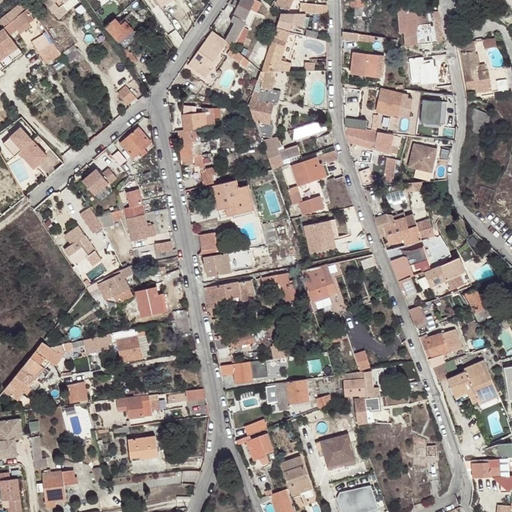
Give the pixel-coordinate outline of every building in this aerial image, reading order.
[(21,0),(0,17),(0,21),(4,27),(9,33),(16,27),(25,20),(28,20),(34,17),(27,7),(22,0),(21,0)] [(65,9),(77,0),(76,0),(46,0),(44,2),(62,23),(71,16),(65,9)] [(82,7),(77,0),(65,9),(71,16),(82,7)] [(234,21),(225,38),(232,45),(238,34),(241,35),(247,22),(243,19),(253,0),(239,0),(240,0),(237,6),(231,18),(234,21)] [(288,0),(275,0),(274,4),(284,9),(288,0)] [(350,0),(349,6),(355,7),(355,18),(355,22),(354,23),(354,32),(366,34),(366,24),(364,24),(364,21),(364,18),(374,18),(375,13),(383,13),(384,2),(365,0),(350,0)] [(298,4),(298,12),(306,12),(328,13),(328,5),(298,4)] [(406,7),(398,8),(399,35),(404,34),(404,47),(440,45),(438,13),(432,13),(406,9),(406,7)] [(298,12),(280,12),(275,27),(292,29),(294,23),(303,26),(306,12),(298,12)] [(100,22),(103,28),(105,26),(114,18),(111,14),(109,15),(100,22)] [(38,18),(42,25),(47,22),(42,15),(38,18)] [(105,26),(119,42),(132,30),(131,28),(134,25),(127,17),(120,24),(114,18),(105,26)] [(25,20),(16,27),(20,32),(30,24),(28,20),(25,20)] [(4,27),(0,30),(0,68),(15,57),(10,51),(19,45),(9,33),(4,27)] [(123,48),(124,47),(138,36),(132,30),(119,42),(123,48)] [(211,30),(205,38),(221,49),(227,41),(211,30)] [(276,30),(262,69),(279,69),(285,69),(288,59),(295,35),(276,30)] [(47,31),(32,40),(46,61),(60,52),(47,31)] [(342,31),(342,41),(359,43),(360,36),(352,34),(353,33),(342,31)] [(483,39),(485,47),(496,45),(494,37),(483,39)] [(221,49),(205,38),(193,57),(209,67),(221,49)] [(475,88),(491,84),(492,89),(492,90),(509,87),(505,66),(486,70),(485,64),(478,65),(473,40),(460,43),(462,52),(461,52),(467,89),(475,88)] [(69,62),(81,54),(74,44),(62,53),(69,62)] [(242,68),(249,61),(232,45),(225,54),(230,58),(233,55),(239,61),(237,63),(242,68)] [(123,57),(129,53),(124,47),(123,48),(120,51),(123,57)] [(374,78),(374,76),(378,76),(379,76),(382,54),(375,53),(375,55),(354,52),(352,68),(350,75),(365,76),(365,78),(374,78)] [(123,57),(131,68),(136,64),(129,53),(123,57)] [(297,60),(288,59),(285,69),(297,70),(297,60)] [(262,69),(261,69),(260,71),(258,79),(262,79),(262,77),(272,76),(272,75),(278,75),(279,69),(262,69)] [(124,86),(116,92),(127,105),(135,98),(124,86)] [(260,92),(254,91),(250,104),(255,119),(258,119),(272,123),(275,103),(279,104),(280,102),(282,91),(262,87),(260,92)] [(377,111),(409,118),(414,96),(382,89),(377,111)] [(440,101),(420,99),(418,121),(438,123),(440,101)] [(481,131),(484,114),(470,106),(467,128),(481,131)] [(216,110),(204,111),(206,128),(218,127),(216,110)] [(204,111),(183,114),(186,130),(178,130),(180,164),(193,163),(193,167),(205,165),(203,154),(196,155),(195,144),(203,143),(201,129),(206,128),(204,111)] [(345,117),(345,126),(361,127),(361,119),(345,117)] [(276,126),(272,123),(258,119),(264,136),(274,137),(276,126)] [(324,129),(322,119),(292,126),(294,135),(324,129)] [(22,122),(6,139),(19,152),(22,149),(38,165),(51,153),(22,122)] [(345,126),(346,127),(344,132),(347,141),(397,153),(398,146),(392,144),(394,134),(380,132),(345,126)] [(137,127),(120,141),(133,156),(139,151),(142,155),(146,151),(143,147),(150,142),(137,127)] [(315,137),(318,150),(334,144),(330,132),(315,137)] [(278,144),(265,148),(272,167),(285,163),(278,144)] [(413,144),(408,168),(425,171),(426,165),(432,166),(436,149),(413,144)] [(335,149),(291,164),(298,185),(327,175),(323,163),(338,158),(335,149)] [(110,155),(120,166),(125,161),(116,150),(110,155)] [(396,160),(387,158),(383,182),(390,182),(390,177),(394,177),(396,160)] [(92,171),(82,180),(94,195),(108,183),(109,184),(116,178),(108,168),(101,174),(102,175),(98,178),(92,171)] [(96,168),(92,171),(98,178),(102,175),(101,174),(96,168)] [(201,176),(212,174),(211,168),(200,170),(201,176)] [(361,181),(363,187),(369,186),(376,186),(375,185),(372,185),(366,171),(359,174),(361,181)] [(214,181),(212,174),(201,176),(203,184),(214,181)] [(229,215),(240,212),(254,209),(248,186),(236,189),(233,178),(209,185),(215,210),(221,208),(227,207),(229,215)] [(303,200),(298,185),(288,188),(294,204),(299,203),(302,213),(325,206),(321,194),(303,200)] [(369,186),(363,187),(369,203),(381,199),(377,186),(376,186),(369,186)] [(123,209),(126,218),(144,214),(144,213),(138,189),(126,191),(129,207),(123,209)] [(95,217),(89,208),(83,212),(95,231),(100,228),(99,225),(95,217)] [(113,212),(109,213),(111,221),(122,217),(119,210),(117,210),(113,212)] [(384,227),(396,224),(394,219),(393,213),(387,212),(374,216),(382,236),(387,234),(384,227)] [(406,244),(423,239),(415,212),(394,219),(396,224),(399,223),(404,239),(406,244)] [(109,213),(95,217),(99,225),(111,221),(109,213)] [(144,214),(126,218),(131,241),(156,235),(153,223),(147,225),(144,214)] [(334,218),(303,225),(310,253),(336,246),(334,239),(339,238),(334,218)] [(399,223),(396,224),(384,227),(387,234),(390,243),(404,239),(399,223)] [(79,240),(86,235),(80,225),(65,234),(70,241),(72,244),(79,239),(79,240)] [(220,252),(222,251),(218,230),(215,231),(218,247),(203,250),(198,255),(204,254),(206,254),(212,253),(220,252)] [(199,234),(203,250),(218,247),(215,231),(199,234)] [(89,255),(96,250),(86,235),(79,240),(89,255)] [(75,265),(89,255),(79,240),(79,239),(72,244),(64,248),(69,254),(75,265)] [(171,248),(170,240),(155,244),(157,251),(171,248)] [(275,243),(266,245),(268,254),(276,253),(275,243)] [(268,254),(266,245),(254,248),(255,257),(268,254)] [(399,282),(412,277),(414,276),(410,266),(414,265),(416,270),(422,268),(429,265),(423,247),(405,254),(407,257),(391,262),(399,282)] [(72,267),(78,275),(101,259),(96,250),(89,255),(75,265),(72,267)] [(226,253),(220,254),(222,266),(216,267),(217,274),(230,272),(226,253)] [(222,266),(220,254),(213,255),(216,267),(222,266)] [(216,267),(213,255),(207,256),(211,275),(217,274),(216,267)] [(461,256),(442,264),(439,265),(424,272),(431,287),(448,279),(467,271),(461,256)] [(319,266),(303,270),(314,302),(339,292),(328,264),(319,266)] [(477,276),(485,273),(482,265),(474,269),(477,276)] [(128,267),(121,270),(122,273),(125,278),(132,275),(128,267)] [(92,284),(98,293),(100,293),(103,299),(112,295),(106,280),(122,273),(121,270),(92,284)] [(79,277),(85,288),(92,284),(85,273),(79,277)] [(106,280),(112,295),(116,302),(132,294),(125,278),(122,273),(106,280)] [(291,283),(287,284),(284,273),(261,278),(264,294),(276,292),(277,295),(282,294),(284,300),(294,298),(291,283)] [(399,282),(403,295),(417,290),(412,277),(399,282)] [(240,301),(257,298),(255,292),(252,279),(237,282),(239,295),(240,301)] [(217,299),(239,295),(237,282),(204,288),(207,301),(217,299)] [(480,295),(485,292),(481,285),(477,288),(480,295)] [(135,290),(136,293),(141,316),(161,312),(157,294),(156,286),(135,290)] [(475,311),(486,307),(480,295),(477,288),(465,293),(475,311)] [(480,295),(486,307),(491,304),(485,292),(480,295)] [(157,294),(161,312),(167,310),(163,293),(157,294)] [(219,306),(217,299),(207,301),(208,308),(219,306)] [(420,306),(410,310),(415,326),(426,322),(420,306)] [(490,312),(486,307),(475,311),(479,317),(490,312)] [(174,320),(187,317),(185,309),(173,312),(174,320)] [(213,320),(215,328),(258,318),(256,310),(213,320)] [(189,331),(187,317),(174,320),(175,326),(174,327),(175,333),(189,331)] [(127,330),(83,340),(86,352),(107,348),(107,343),(113,342),(113,340),(116,340),(121,361),(150,355),(143,327),(127,330)] [(442,333),(448,350),(463,344),(457,328),(442,333)] [(258,348),(271,344),(266,329),(256,332),(258,348)] [(213,332),(216,348),(227,346),(224,330),(213,332)] [(254,332),(230,337),(231,345),(231,346),(256,341),(254,332)] [(431,356),(432,356),(448,350),(442,333),(427,338),(425,338),(426,339),(431,356)] [(421,341),(429,362),(433,360),(432,356),(431,356),(426,339),(421,341)] [(69,342),(70,347),(79,346),(81,355),(86,354),(86,352),(83,340),(69,342)] [(55,351),(47,361),(54,365),(64,351),(70,350),(70,347),(69,342),(50,346),(55,351)] [(272,344),(275,357),(294,354),(293,342),(272,344)] [(36,349),(34,350),(47,361),(55,351),(50,346),(36,349)] [(372,367),(365,349),(355,353),(361,370),(364,369),(369,368),(372,367)] [(14,377),(27,388),(34,378),(44,366),(47,361),(34,350),(14,377)] [(267,369),(266,358),(250,360),(251,366),(259,365),(260,369),(267,369)] [(464,370),(447,377),(454,394),(466,389),(469,395),(474,394),(477,400),(498,391),(484,359),(463,368),(464,370)] [(251,366),(250,360),(233,363),(220,365),(221,371),(234,370),(236,382),(236,383),(253,380),(251,366)] [(441,362),(430,366),(436,381),(447,377),(441,362)] [(44,366),(34,378),(41,383),(45,377),(47,379),(51,372),(44,366)] [(364,369),(361,370),(356,371),(359,379),(366,378),(364,369)] [(234,370),(221,371),(224,384),(236,382),(234,370)] [(9,383),(20,391),(24,395),(28,389),(27,388),(14,377),(9,383)] [(310,399),(307,378),(286,381),(289,403),(310,399)] [(349,394),(351,395),(370,392),(366,378),(359,379),(346,380),(349,393),(349,394)] [(289,403),(286,381),(276,383),(280,410),(291,408),(289,403)] [(76,383),(79,401),(87,400),(83,382),(76,383)] [(9,383),(2,390),(13,399),(20,391),(9,383)] [(70,403),(79,401),(76,383),(67,385),(70,403)] [(132,393),(147,391),(146,385),(131,386),(132,393)] [(205,398),(203,388),(190,389),(191,399),(205,398)] [(466,389),(454,394),(456,401),(469,395),(466,389)] [(498,391),(477,400),(478,403),(499,394),(498,391)] [(320,406),(330,403),(327,394),(317,397),(320,406)] [(150,415),(148,399),(147,395),(139,396),(139,399),(141,416),(150,415)] [(369,397),(371,410),(382,409),(381,395),(369,397)] [(358,398),(361,423),(371,421),(371,410),(369,397),(358,398)] [(128,417),(141,416),(139,399),(126,400),(128,417)] [(262,429),(269,426),(265,417),(257,421),(261,429),(262,429)] [(20,418),(0,420),(0,421),(1,431),(0,431),(0,457),(17,455),(15,439),(14,434),(22,433),(20,418)] [(251,434),(261,429),(257,421),(244,425),(247,434),(251,434)] [(321,436),(330,470),(359,461),(349,428),(321,436)] [(269,432),(253,438),(247,440),(248,440),(254,459),(260,457),(262,462),(269,460),(267,455),(266,452),(275,450),(269,432)] [(164,454),(161,434),(134,438),(136,455),(146,454),(147,456),(164,454)] [(253,438),(251,434),(247,434),(246,435),(235,440),(237,444),(247,440),(253,438)] [(40,435),(31,437),(33,454),(34,467),(43,466),(42,457),(40,435)] [(499,449),(511,448),(511,440),(499,441),(499,449)] [(430,445),(429,447),(429,457),(440,459),(438,446),(430,445)] [(429,457),(429,447),(418,446),(416,456),(429,457)] [(304,454),(283,460),(294,495),(302,493),(301,489),(304,488),(305,492),(307,497),(316,494),(304,454)] [(511,456),(463,460),(469,477),(492,475),(500,481),(500,490),(509,490),(511,485),(511,473),(508,473),(508,460),(511,459),(511,456)] [(94,481),(104,479),(100,465),(92,467),(94,481)] [(65,490),(72,489),(70,470),(63,471),(65,490)] [(66,498),(65,490),(63,471),(51,473),(48,473),(42,474),(46,500),(56,500),(66,498)] [(9,472),(0,472),(0,482),(0,483),(2,500),(9,499),(10,506),(8,507),(8,511),(21,511),(17,477),(10,478),(9,472)] [(340,489),(337,493),(342,511),(351,511),(377,505),(371,484),(349,490),(349,487),(340,489)] [(295,511),(288,487),(273,492),(266,494),(258,497),(264,511),(295,511)] [(510,511),(510,504),(496,502),(495,511),(510,511)]
